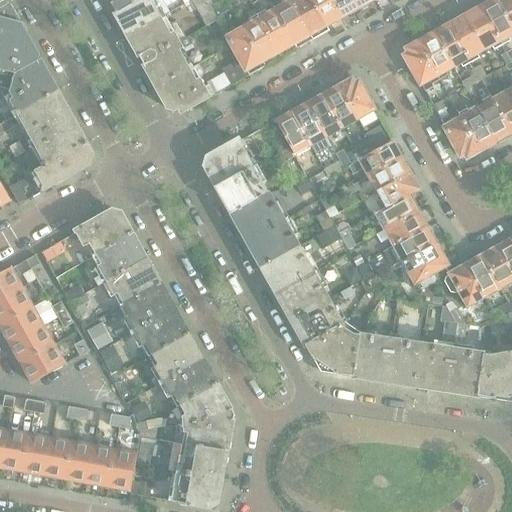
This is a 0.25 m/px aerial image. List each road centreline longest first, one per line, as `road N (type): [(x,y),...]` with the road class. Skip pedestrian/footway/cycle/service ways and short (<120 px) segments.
road 1 (residential): [(308,404),(166,151)]
road 2 (residential): [(123,174),(263,427)]
road 3 (residential): [(367,39),(166,151)]
road 4 (residential): [(28,0),(123,174)]
road 5 (residential): [(498,432),(308,404)]
road 6 (residential): [(166,151),(81,0)]
road 7 (residential): [(367,39),(452,188)]
road 8 (residential): [(123,174),(0,242)]
